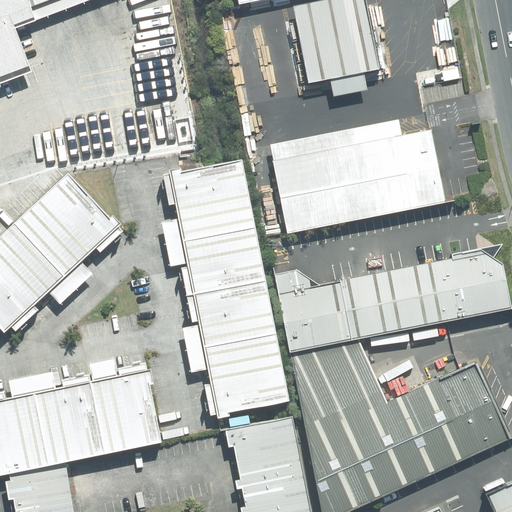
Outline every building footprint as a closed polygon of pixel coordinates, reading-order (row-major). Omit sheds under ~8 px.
[(0,0),(0,83),(32,71),(16,28),(90,0),(0,0)] [(245,0),(248,13),(311,0),(245,0)] [(372,0),(357,0),(299,11),(313,86),(386,73),(372,0)] [(280,159),(295,239),(448,211),(433,131),(280,159)] [(290,401),(242,159),(182,171),(181,167),(168,169),(169,173),(163,174),(169,205),(175,204),(178,219),(161,222),(170,267),(188,263),(189,267),(182,268),(192,322),(199,321),(200,325),(183,328),(192,372),(208,369),(211,384),(205,385),(211,416),(216,415),(217,420),(231,417),(231,413),(290,401)] [(100,253),(123,231),(119,227),(121,224),(112,215),(110,217),(68,173),(0,236),(0,329),(4,334),(11,327),(15,331),(39,310),(35,306),(49,292),(60,304),(93,274),(82,262),(96,248),(100,253)] [(283,281),(296,364),(368,349),(511,318),(511,268),(495,259),(324,287),(307,278),(283,281)] [(307,418),(323,511),(369,511),(511,445),(511,434),(482,370),(395,405),(368,349),(296,364),(307,418)] [(150,369),(0,400),(0,476),(9,474),(66,463),(162,442),(150,385),(154,384),(150,369)] [(311,511),(292,416),(224,429),(228,448),(234,447),(240,480),(235,481),(237,489),(242,488),(246,506),(240,507),(241,511),(311,511)] [(73,511),(66,463),(9,474),(10,480),(5,481),(8,500),(10,501),(12,511),(73,511)] [(511,511),(511,491),(493,500),(497,511),(511,511)]
